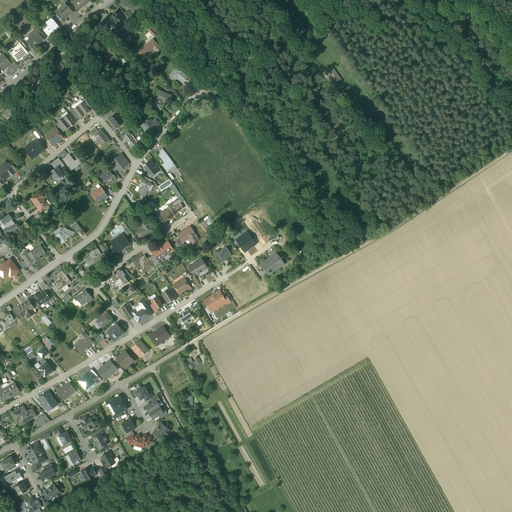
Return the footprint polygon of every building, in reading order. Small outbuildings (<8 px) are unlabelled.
[(89,1),(88,0),(73,0),(71,1),(79,10),(83,6),(82,6),(89,1)] [(139,1),(131,8),(133,11),(134,12),(136,14),(145,7),(139,1)] [(65,4),(56,12),(63,20),(72,12),(65,4)] [(118,11),(116,11),(115,12),(114,14),(112,16),(113,17),(110,18),(108,16),(103,21),(109,28),(114,24),(116,26),(124,20),(119,14),(119,13),(118,11)] [(51,18),(46,23),(48,26),(43,30),(48,36),(59,27),(51,18)] [(35,30),(24,39),(33,49),(40,43),(39,41),(43,39),(38,34),(35,30)] [(152,39),(139,50),(143,54),(150,48),(151,50),(154,48),(157,52),(161,48),(152,39)] [(21,44),(20,43),(13,49),(14,50),(10,53),(17,62),(28,53),(24,48),(21,44)] [(112,43),(102,51),(108,59),(118,51),(112,43)] [(63,48),(59,52),(63,57),(64,55),(65,57),(68,54),(63,48)] [(0,56),(0,63),(5,69),(11,64),(3,54),(2,55),(0,56)] [(58,64),(52,69),(58,75),(70,65),(65,59),(59,65),(58,64)] [(183,72),(177,67),(170,75),(174,78),(176,76),(178,78),(177,78),(183,83),(188,77),(183,72)] [(333,68),(326,74),(333,84),(341,79),(333,68)] [(41,80),(33,88),(36,90),(35,90),(36,92),(37,91),(39,94),(47,86),(41,80)] [(171,95),(159,90),(157,94),(160,95),(154,103),(160,108),(160,109),(161,108),(161,109),(164,105),(164,104),(167,98),(169,99),(171,95)] [(296,92),(291,95),(296,102),(301,99),(296,92)] [(135,96),(129,101),(134,107),(140,102),(135,96)] [(92,107),(85,98),(82,100),(83,101),(89,109),(92,107)] [(83,101),(79,105),(85,114),(90,110),(89,109),(83,101)] [(352,108),(362,122),(369,117),(359,104),(352,108)] [(13,105),(5,113),(7,116),(8,117),(10,119),(19,111),(13,105)] [(85,114),(79,105),(74,108),(74,109),(79,116),(81,118),(85,114)] [(79,116),(74,109),(74,108),(73,107),(70,109),(72,113),(77,118),(79,116)] [(75,122),(69,113),(64,117),(70,125),(75,122)] [(77,118),(72,113),(70,114),(69,113),(75,122),(78,120),(77,118)] [(116,114),(112,116),(112,118),(110,119),(110,121),(116,128),(123,122),(117,114),(116,114)] [(70,125),(64,117),(59,121),(65,129),(70,125)] [(151,119),(142,126),(149,135),(157,128),(156,126),(159,123),(155,119),(152,121),(151,119)] [(57,129),(48,136),(53,144),(63,137),(57,129)] [(99,131),(94,135),(100,142),(101,141),(104,145),(110,140),(101,129),(99,131)] [(130,134),(127,129),(120,135),(124,139),(125,138),(132,147),(137,143),(130,134)] [(149,143),(142,136),(139,139),(145,146),(149,143)] [(37,138),(25,147),(32,157),(39,151),(40,152),(45,148),(37,138)] [(167,155),(162,148),(157,152),(162,159),(167,155)] [(13,159),(16,157),(11,150),(8,153),(13,159)] [(70,153),(74,158),(77,156),(78,155),(75,150),(70,153)] [(63,158),(69,165),(75,160),(74,158),(70,153),(63,158)] [(128,164),(121,154),(115,158),(117,160),(114,162),(118,168),(120,170),(128,164)] [(175,165),(167,155),(162,159),(164,163),(162,164),(167,171),(175,165)] [(77,156),(74,158),(75,160),(69,165),(72,169),(82,162),(77,156)] [(64,165),(59,157),(52,163),(56,167),(59,165),(60,168),(64,165)] [(151,160),(148,162),(149,163),(144,167),(145,169),(145,170),(147,173),(148,172),(150,175),(153,172),(154,173),(158,170),(151,160)] [(1,169),(0,167),(0,185),(5,182),(3,180),(10,174),(12,175),(15,172),(8,164),(1,169)] [(60,168),(59,165),(56,167),(51,171),(57,179),(59,178),(60,179),(64,176),(63,175),(65,174),(60,168)] [(112,175),(108,168),(101,173),(104,177),(102,178),(108,186),(117,179),(114,174),(112,175)] [(147,181),(143,179),(141,184),(142,185),(138,193),(145,196),(151,184),(148,182),(147,181)] [(169,179),(164,182),(167,187),(173,183),(169,179)] [(167,187),(164,182),(158,187),(161,191),(167,187)] [(101,187),(96,191),(98,192),(93,196),(97,202),(104,198),(105,199),(108,196),(101,187)] [(44,192),(32,197),(34,201),(36,200),(40,205),(39,206),(42,210),(43,210),(43,209),(49,205),(43,197),(46,196),(44,192)] [(177,199),(168,205),(169,207),(173,214),(183,207),(177,199)] [(169,207),(159,213),(165,222),(175,215),(173,214),(169,207)] [(152,208),(146,212),(150,217),(156,214),(152,208)] [(8,214),(2,219),(8,227),(5,228),(6,232),(19,227),(17,223),(9,213),(9,214),(9,213),(8,214)] [(143,227),(136,232),(140,238),(153,230),(145,218),(140,222),(143,227)] [(77,222),(72,226),(77,233),(82,229),(77,222)] [(75,232),(64,226),(62,229),(66,231),(62,233),(61,231),(57,234),(63,242),(73,235),(75,232)] [(198,239),(190,227),(178,235),(180,238),(183,242),(190,237),(193,242),(198,239)] [(235,240),(245,253),(256,244),(247,231),(235,240)] [(55,232),(51,235),(54,241),(59,238),(55,232)] [(119,237),(111,243),(117,251),(124,246),(124,247),(130,244),(123,233),(119,236),(119,237)] [(183,242),(180,238),(176,241),(180,247),(185,244),(183,242)] [(168,242),(152,252),(158,261),(174,250),(168,242)] [(35,248),(29,252),(27,250),(22,254),(26,259),(31,256),(34,261),(38,259),(37,256),(39,254),(39,255),(46,251),(41,244),(35,249),(35,248)] [(94,249),(89,253),(90,255),(85,258),(86,260),(86,261),(88,265),(92,262),(93,263),(100,258),(98,256),(102,253),(98,248),(94,250),(94,249)] [(227,248),(219,253),(218,252),(214,254),(220,263),(224,261),(223,260),(225,259),(224,257),(230,254),(227,248)] [(102,253),(98,256),(100,258),(102,261),(104,260),(107,264),(110,262),(104,252),(102,253)] [(276,254),(261,265),(264,270),(266,269),(269,273),(277,267),(276,267),(283,262),(276,254)] [(149,262),(147,259),(147,260),(144,255),(133,262),(138,269),(141,267),(144,272),(152,267),(149,262)] [(31,256),(26,259),(30,265),(34,261),(31,256)] [(156,265),(150,257),(147,259),(149,262),(152,267),(153,267),(156,265)] [(11,258),(0,265),(0,271),(4,278),(10,273),(11,275),(20,269),(11,258)] [(201,259),(189,267),(194,275),(199,272),(199,273),(201,272),(200,272),(207,267),(201,259)] [(121,270),(120,270),(120,269),(116,272),(116,273),(113,275),(114,276),(116,280),(117,281),(120,278),(125,285),(128,282),(124,276),(125,275),(121,270)] [(71,281),(62,271),(58,274),(61,277),(58,280),(58,279),(54,282),(55,284),(59,289),(63,287),(63,286),(63,285),(66,283),(67,284),(71,281)] [(188,274),(183,277),(184,279),(184,278),(187,283),(192,280),(188,274)] [(113,276),(112,276),(108,279),(112,284),(116,281),(116,280),(114,276),(113,276)] [(184,279),(173,285),(179,294),(185,290),(185,289),(189,286),(189,287),(190,287),(187,283),(184,278),(184,279)] [(54,282),(51,279),(47,283),(51,288),(55,284),(54,282)] [(45,289),(39,294),(38,293),(35,295),(41,304),(44,301),(46,304),(49,302),(48,300),(51,297),(45,289)] [(86,289),(76,298),(82,305),(92,296),(86,289)] [(169,290),(162,294),(167,302),(174,298),(171,294),(170,293),(169,290)] [(219,291),(214,294),(215,295),(205,302),(212,313),(226,304),(225,302),(226,302),(223,297),(219,291)] [(163,305),(157,297),(151,301),(153,304),(156,309),(157,309),(163,305)] [(31,301),(29,303),(27,300),(18,307),(24,315),(26,313),(28,316),(35,311),(33,308),(35,307),(36,308),(31,301)] [(143,309),(137,313),(136,311),(132,313),(137,322),(139,322),(141,321),(141,319),(144,317),(146,318),(152,314),(143,300),(139,302),(143,309)] [(10,304),(1,310),(5,316),(8,314),(9,316),(10,318),(13,316),(9,310),(13,308),(10,304)] [(131,312),(126,304),(122,307),(126,315),(131,312)] [(188,310),(179,316),(180,318),(183,322),(187,320),(192,316),(188,310)] [(98,319),(96,321),(97,322),(102,328),(113,319),(107,312),(98,319)] [(96,317),(89,323),(92,326),(97,322),(96,321),(98,319),(96,317)] [(124,332),(117,323),(107,331),(113,338),(119,334),(120,335),(124,332)] [(164,327),(154,334),(154,333),(149,336),(156,346),(163,342),(162,340),(169,335),(164,327)] [(83,354),(95,343),(92,339),(86,332),(80,337),(82,338),(75,344),(83,354)] [(104,339),(100,334),(95,338),(99,343),(104,339)] [(139,340),(131,347),(140,357),(148,350),(139,340)] [(44,346),(38,351),(43,357),(48,352),(44,346)] [(128,354),(125,351),(121,355),(128,363),(133,359),(128,354)] [(128,363),(121,355),(117,358),(120,362),(124,367),(128,363)] [(55,370),(45,359),(44,360),(43,361),(42,362),(41,364),(42,365),(39,367),(45,375),(49,373),(50,372),(51,372),(52,372),(53,371),(54,371),(55,370)] [(110,360),(102,367),(98,370),(104,378),(117,368),(110,360)] [(98,375),(92,368),(88,371),(94,378),(98,375)] [(88,371),(79,379),(82,383),(82,384),(83,385),(86,388),(91,384),(93,386),(98,383),(94,378),(88,371)] [(15,381),(0,389),(0,391),(5,400),(20,391),(15,381)] [(70,381),(58,391),(64,399),(76,389),(70,381)] [(145,387),(136,392),(140,400),(143,398),(149,395),(149,394),(145,387)] [(48,391),(39,397),(47,410),(57,404),(48,391)] [(149,395),(143,398),(145,401),(153,397),(151,393),(149,394),(149,395)] [(120,396),(113,400),(114,400),(110,402),(110,403),(113,408),(123,403),(120,396)] [(152,403),(146,406),(149,413),(159,407),(156,402),(156,401),(152,403)] [(123,403),(113,408),(110,410),(113,415),(116,414),(120,412),(127,409),(123,403)] [(23,406),(12,412),(16,419),(20,418),(22,422),(36,414),(33,408),(26,411),(23,406)] [(159,407),(149,413),(153,419),(159,416),(163,413),(162,413),(159,407)] [(45,413),(38,417),(42,425),(51,420),(45,413)] [(95,424),(91,417),(89,418),(82,421),(81,422),(85,429),(87,428),(88,429),(93,426),(93,425),(95,424)] [(131,419),(122,424),(127,432),(131,430),(135,428),(131,419)] [(170,431),(161,424),(157,429),(156,430),(163,435),(165,437),(170,431)] [(163,435),(156,430),(157,429),(156,429),(153,433),(160,439),(163,435)] [(64,432),(59,435),(64,443),(67,442),(68,443),(71,441),(71,440),(72,439),(72,438),(71,436),(70,436),(67,430),(64,432)] [(96,435),(93,437),(95,441),(94,442),(95,444),(97,444),(99,448),(108,444),(105,440),(106,440),(107,438),(106,436),(104,436),(103,436),(101,433),(101,432),(96,435)] [(148,438),(146,435),(142,437),(140,437),(139,435),(135,437),(128,441),(129,444),(132,442),(134,445),(142,447),(150,443),(147,438),(148,438)] [(43,452),(38,442),(26,448),(34,461),(35,462),(37,461),(39,463),(40,462),(43,461),(40,454),(41,454),(42,454),(42,453),(43,452)] [(76,449),(68,453),(74,463),(77,462),(80,461),(79,460),(82,459),(80,455),(79,453),(76,449)] [(110,451),(102,455),(103,458),(102,459),(104,464),(106,463),(108,466),(115,462),(113,459),(114,458),(110,451)] [(11,456),(1,462),(5,468),(6,468),(14,463),(15,463),(11,456)] [(37,461),(35,462),(34,461),(32,467),(37,469),(39,468),(40,462),(39,463),(37,461)] [(46,469),(40,472),(44,479),(56,472),(53,466),(52,465),(46,469)] [(105,465),(98,469),(102,475),(108,472),(105,465)] [(89,466),(82,470),(87,479),(94,475),(91,468),(89,466)] [(75,467),(68,471),(70,476),(77,472),(75,467)] [(18,468),(5,476),(9,483),(22,475),(18,468)] [(18,481),(11,485),(14,490),(16,488),(15,486),(20,483),(18,481)] [(20,483),(15,486),(16,488),(19,493),(28,489),(24,481),(20,483)] [(54,483),(49,488),(48,488),(44,492),(50,499),(54,494),(56,497),(62,492),(54,483)] [(33,496),(25,500),(28,506),(25,508),(26,508),(27,511),(28,511),(38,507),(35,500),(33,496)] [(39,498),(35,500),(38,507),(43,505),(43,504),(39,498)]
